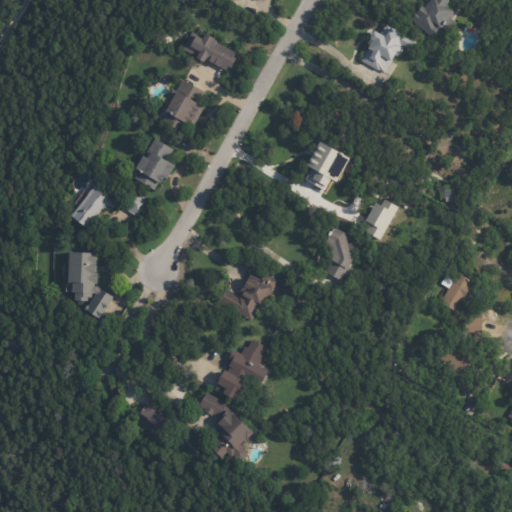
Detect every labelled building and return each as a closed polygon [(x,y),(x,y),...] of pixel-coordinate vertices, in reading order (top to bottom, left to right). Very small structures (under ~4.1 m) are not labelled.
[(448,0),(444,5),(453,12),(454,17),(452,20),(457,24),(449,35),(441,29),(434,39),(407,19),(413,11),(415,12),(420,5),(423,8),(427,2),(424,0),(448,0)] [(392,63),(386,75),(379,71),(378,72),(361,62),(368,50),(366,49),(371,40),(368,38),(368,37),(369,34),(370,32),(372,30),(379,35),(383,27),(384,28),(386,25),(417,43),(411,53),(402,48),(403,50),(402,54),(401,56),(399,57),(397,57),(393,55),(390,61),(393,62),(392,63)] [(224,70),(206,60),(204,64),(193,57),(194,56),(183,50),(193,34),(202,39),(205,33),(215,39),(214,40),(218,42),(217,43),(237,54),(235,58),(237,59),(231,68),(230,67),(227,72),(224,70)] [(191,85),(207,93),(200,105),(205,108),(194,128),(188,125),(183,133),(164,122),(169,114),(163,110),(174,90),(177,92),(184,81),(191,85)] [(155,141),(172,152),(166,162),(172,166),(164,179),(161,178),(152,192),(132,180),(136,174),(133,172),(134,171),(131,169),(139,155),(143,157),(147,151),(146,151),(153,140),(155,141)] [(343,170),(336,183),(330,180),(326,187),(328,188),(326,192),(305,181),(311,170),(304,166),(317,142),(349,159),(343,170)] [(136,219),(116,207),(108,206),(108,207),(104,206),(102,209),(100,208),(83,229),(63,215),(90,184),(110,199),(109,201),(115,202),(125,186),(147,200),(145,204),(142,203),(139,207),(143,210),(136,219)] [(345,234),(347,245),(353,243),(358,260),(352,261),(348,267),(351,269),(343,283),(325,272),(334,258),(330,246),(325,243),(334,227),(345,234)] [(95,268),(94,273),(96,273),(95,285),(92,285),(92,287),(95,287),(112,298),(97,320),(81,311),(83,306),(85,307),(93,295),(92,294),(89,294),(89,298),(85,298),(84,302),(70,301),(71,293),(68,293),(68,283),(63,282),(65,251),(95,254),(94,266),(95,266),(95,268)] [(258,308),(250,322),(216,304),(224,291),(235,297),(251,268),(278,283),(263,310),(258,308)] [(471,283),(462,298),(461,297),(452,312),(438,303),(447,289),(439,284),(447,272),(454,277),(456,273),(472,283),(471,283)] [(480,319),(482,319),(481,333),(464,332),(465,318),(480,319)] [(0,345),(16,323),(30,333),(16,353),(6,346),(5,348),(0,345)] [(261,357),(256,367),(264,372),(258,384),(244,377),(241,382),(244,384),(237,396),(235,395),(231,402),(212,391),(215,386),(212,384),(231,351),(238,355),(243,347),(245,349),(250,340),(263,348),(258,356),(261,357)] [(474,384),(475,386),(465,394),(456,382),(460,380),(457,376),(454,379),(444,365),(449,362),(443,354),(456,345),(471,365),(464,371),(474,384)] [(216,418),(210,414),(209,416),(201,412),(202,410),(195,406),(203,392),(224,404),(216,418)] [(168,412),(146,401),(138,416),(160,428),(168,412)] [(249,433),(243,441),(241,439),(236,444),(246,453),(237,462),(234,460),(233,462),(229,457),(230,457),(228,455),(227,457),(222,453),(217,459),(206,449),(211,445),(209,443),(216,435),(215,434),(216,434),(215,433),(219,429),(213,424),(221,416),(219,414),(222,410),(227,415),(228,414),(249,433)] [(332,456),(340,459),(337,467),(329,463),(332,456)] [(511,468),(508,474),(498,469),(501,463),(511,468)]
